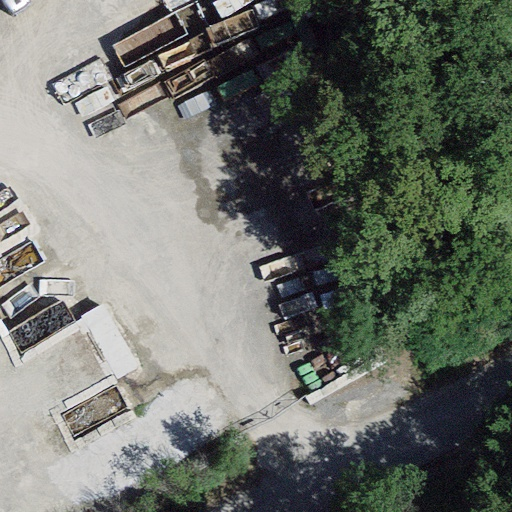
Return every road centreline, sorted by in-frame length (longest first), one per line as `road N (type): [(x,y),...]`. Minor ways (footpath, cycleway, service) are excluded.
road 1 (unknown): [(311,495),(152,242),(90,182),(31,154),(0,151)]
road 2 (unclassified): [(278,511),(511,396)]
